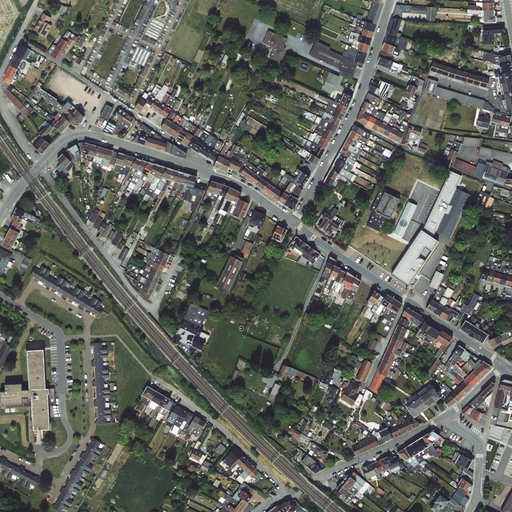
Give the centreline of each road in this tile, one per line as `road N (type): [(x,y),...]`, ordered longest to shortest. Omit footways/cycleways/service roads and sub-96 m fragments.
road 1 (residential): [(294,223),(362,89),(390,0)]
road 2 (residential): [(288,496),(220,424),(153,375)]
road 3 (residential): [(447,414),(288,496)]
road 4 (residential): [(38,471),(38,453),(61,450),(71,439),(58,340)]
road 5 (residential): [(88,338),(92,425),(58,483)]
road 6 (tertiary): [(404,299),(294,223)]
road 7 (tertiary): [(203,169),(87,135)]
road 8 (residential): [(109,95),(203,169)]
